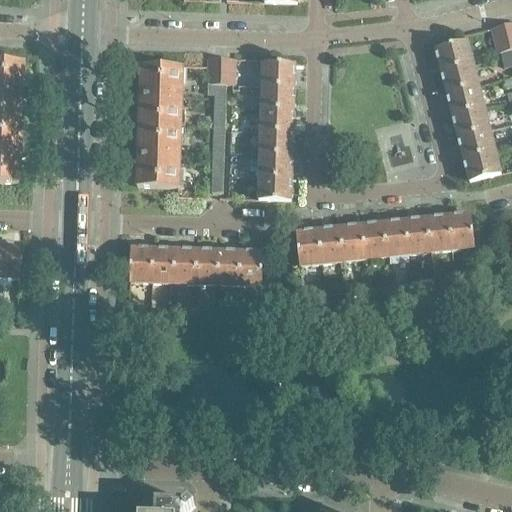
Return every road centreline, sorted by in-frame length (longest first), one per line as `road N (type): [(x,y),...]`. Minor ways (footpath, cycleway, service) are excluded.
road 1 (residential): [(316,39),(312,218),(452,198),(409,30)]
road 2 (tertiary): [(70,471),(76,223)]
road 3 (residential): [(316,39),(85,34)]
road 4 (residential): [(270,226),(76,223)]
road 5 (tertiary): [(76,223),(85,34)]
road 6 (residential): [(386,474),(208,471)]
road 7 (residential): [(208,471),(70,471)]
road 8 (residential): [(511,502),(386,474)]
